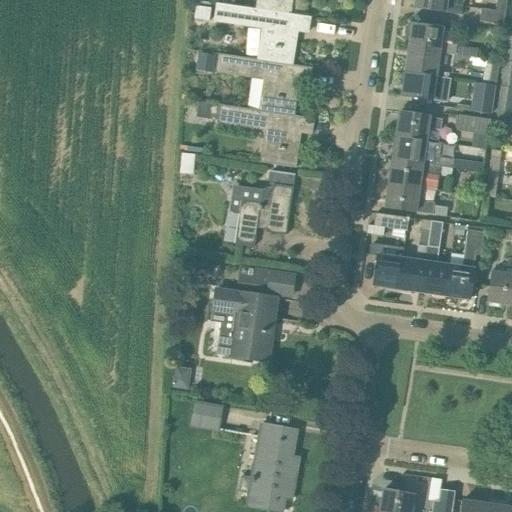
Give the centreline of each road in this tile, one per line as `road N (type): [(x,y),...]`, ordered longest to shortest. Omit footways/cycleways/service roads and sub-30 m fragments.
road 1 (residential): [(371,325),(343,317),(331,291),(375,0)]
road 2 (residential): [(511,460),(354,437)]
road 3 (residential): [(511,345),(371,325)]
